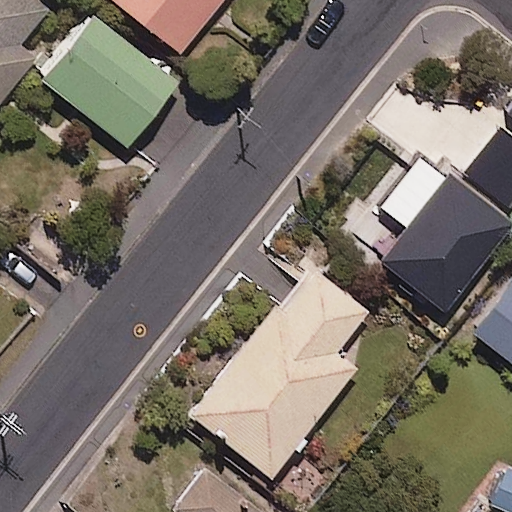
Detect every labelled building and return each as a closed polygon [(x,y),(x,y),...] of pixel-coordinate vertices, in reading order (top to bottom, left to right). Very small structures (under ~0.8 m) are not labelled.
[(36,20),(10,0),(0,0),(0,99),(22,72),(30,61),(14,48),(36,20)] [(99,0),(174,60),(221,0),(99,0)] [(173,84),(86,20),(38,85),(125,149),(173,84)] [(452,182),(413,152),(351,234),(382,258),(387,261),(381,269),(440,315),(511,222),(511,136),(496,124),(452,182)] [(382,134),(359,162),(382,180),(405,152),(382,134)] [(365,314),(312,274),(282,315),(273,308),(187,421),(269,482),(352,372),(332,357),(365,314)] [(511,286),(510,285),(470,338),(511,370),(511,286)] [(511,511),(511,471),(505,469),(488,505),(503,511),(511,511)] [(254,511),(201,471),(170,511),(254,511)]
